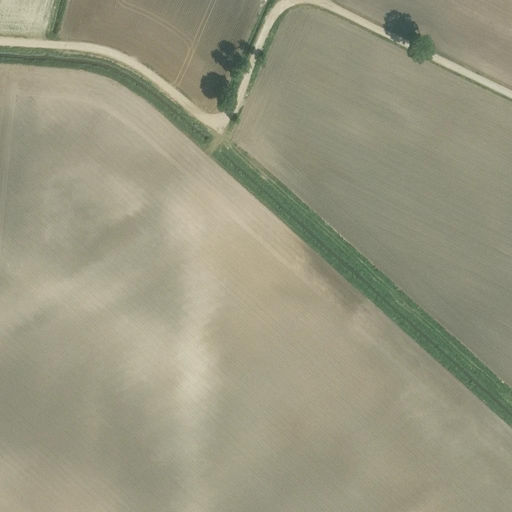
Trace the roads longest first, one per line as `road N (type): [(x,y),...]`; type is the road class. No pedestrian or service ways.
road 1 (track): [(186,192),(76,284),(0,299)]
road 2 (track): [(314,0),(511,95)]
road 3 (track): [(186,192),(230,91),(285,0)]
